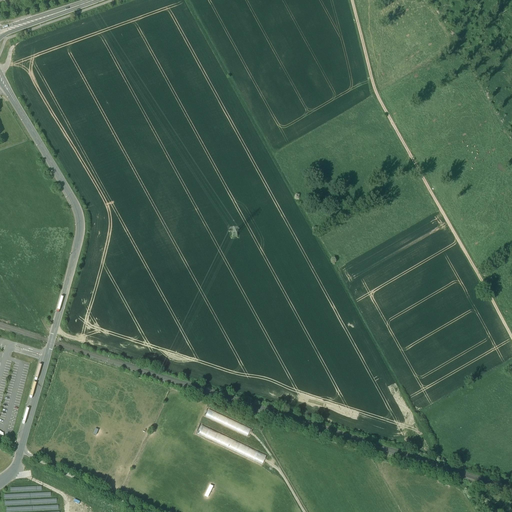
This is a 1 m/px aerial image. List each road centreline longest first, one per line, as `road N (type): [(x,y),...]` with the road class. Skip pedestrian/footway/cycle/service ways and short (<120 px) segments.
road 1 (unclassified): [(0,77),(80,223),(20,451)]
road 2 (track): [(511,336),(376,95),(351,0)]
